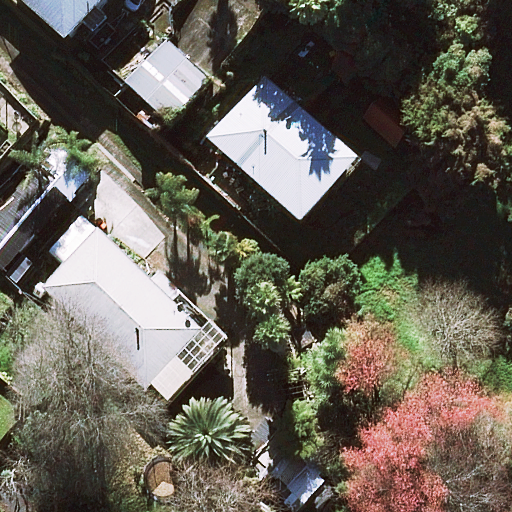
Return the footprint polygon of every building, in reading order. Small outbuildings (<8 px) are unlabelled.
[(15,0),(63,46),(107,0),(15,0)] [(167,39),(143,15),(98,58),(121,83),(167,39)] [(209,85),(175,48),(128,92),(163,129),(209,85)] [(355,168),(264,80),(206,140),(297,228),(355,168)] [(66,204),(34,173),(0,208),(0,236),(18,254),(66,204)] [(41,291),(144,393),(156,406),(221,341),(179,298),(169,308),(96,235),(41,291)] [(317,511),(332,497),(279,446),(249,476),(285,511),(317,511)]
